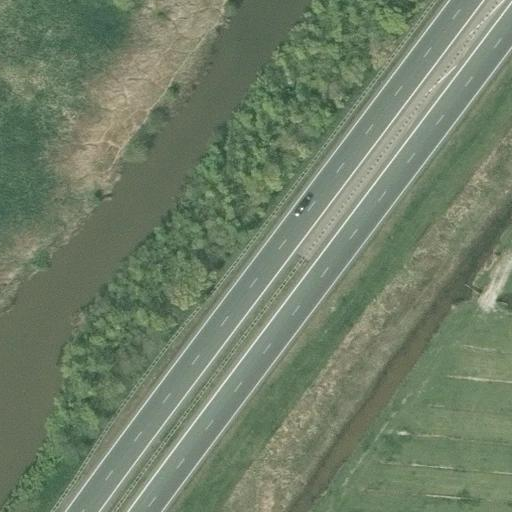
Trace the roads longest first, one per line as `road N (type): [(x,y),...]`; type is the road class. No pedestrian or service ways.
road 1 (trunk): [(465,0),(82,511)]
road 2 (trunk): [(146,511),(511,23)]
